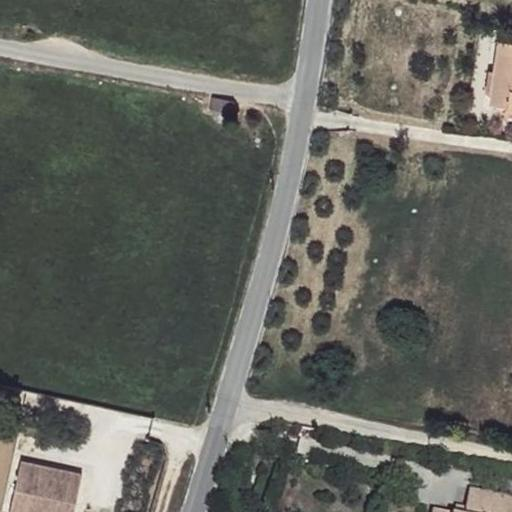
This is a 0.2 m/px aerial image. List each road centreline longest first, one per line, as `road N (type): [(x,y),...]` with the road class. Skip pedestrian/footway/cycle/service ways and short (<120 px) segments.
road 1 (tertiary): [(302,100),(196,511)]
road 2 (unclassified): [(302,100),(0,44)]
road 3 (unknown): [(302,100),(511,138)]
